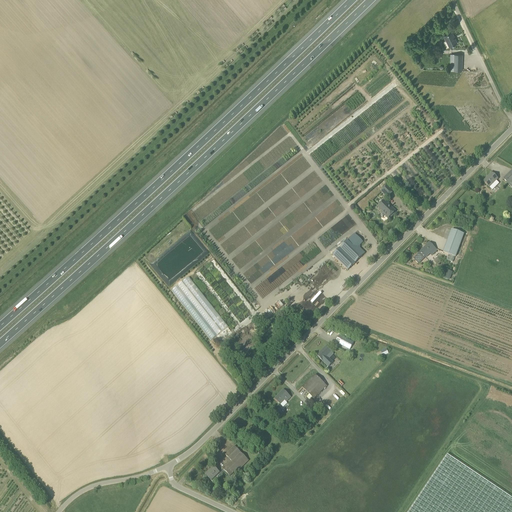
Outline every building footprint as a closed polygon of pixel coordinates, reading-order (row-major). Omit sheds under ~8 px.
[(452,32),(444,36),(443,36),(445,41),(443,41),(446,48),(449,47),(450,47),(457,43),(452,32)] [(451,54),(450,71),(462,71),(462,55),(451,54)] [(511,188),(511,187),(511,170),(503,179),(511,188)] [(496,181),(498,179),(492,174),(487,179),(487,178),(483,182),(492,191),(499,184),(496,181)] [(381,193),(387,198),(393,192),(387,186),(381,193)] [(390,208),(384,202),(378,207),(383,212),(382,213),(386,217),(388,215),(391,218),(394,215),(393,214),(395,212),(391,207),(390,208)] [(443,253),(456,257),(456,256),(464,234),(452,230),(443,253)] [(359,239),(352,245),(348,241),(334,255),(348,271),(365,253),(359,248),(359,246),(363,242),(359,239)] [(431,256),(436,250),(429,243),(420,252),(420,253),(416,257),(421,262),(425,258),(426,258),(430,254),(431,256)] [(442,274),(440,277),(449,281),(452,273),(447,271),(446,275),(442,274)] [(353,343),(340,335),(335,343),(349,350),(353,343)] [(326,347),(317,356),(328,367),(332,362),(329,359),(333,354),(326,347)] [(315,375),(303,388),(314,399),(326,386),(315,375)] [(283,390),(275,399),(280,405),(284,401),(286,402),(290,398),(283,390)] [(224,470),(225,471),(230,477),(239,468),(240,470),(249,461),(234,447),(226,455),(232,462),(224,470)] [(511,511),(511,498),(447,455),(408,511),(511,511)] [(205,475),(211,481),(219,472),(213,467),(205,475)]
